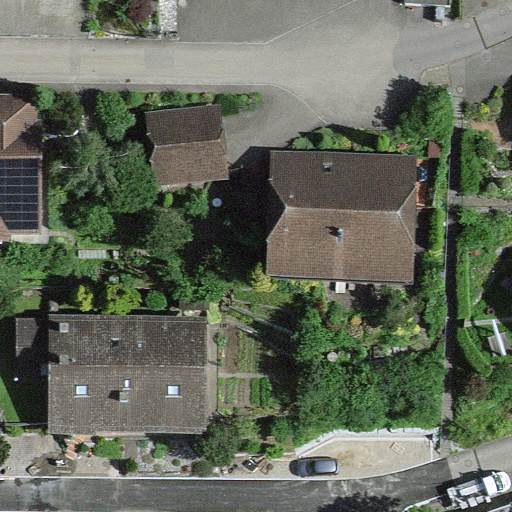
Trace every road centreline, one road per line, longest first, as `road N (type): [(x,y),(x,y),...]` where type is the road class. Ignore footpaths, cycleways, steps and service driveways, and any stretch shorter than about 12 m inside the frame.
road 1 (residential): [(511,22),(358,69),(0,67)]
road 2 (residential): [(511,457),(443,479),(292,507),(0,507)]
